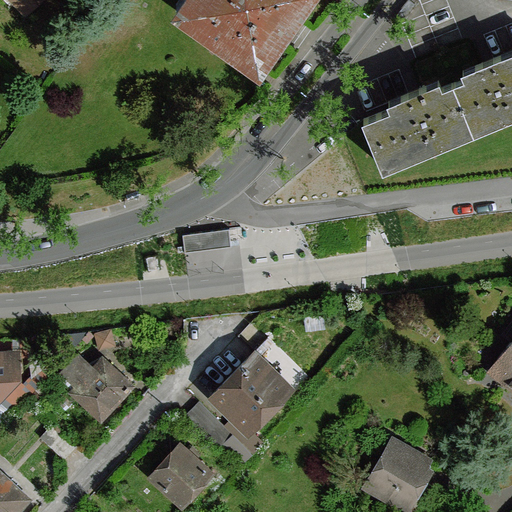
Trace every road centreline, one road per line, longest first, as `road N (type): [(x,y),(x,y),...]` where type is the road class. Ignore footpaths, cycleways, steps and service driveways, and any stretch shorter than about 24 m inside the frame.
road 1 (tertiary): [(214,192),(258,165),(389,0)]
road 2 (tertiary): [(359,0),(214,192)]
road 3 (tertiary): [(0,257),(142,224),(214,192)]
road 4 (residential): [(161,394),(54,511)]
